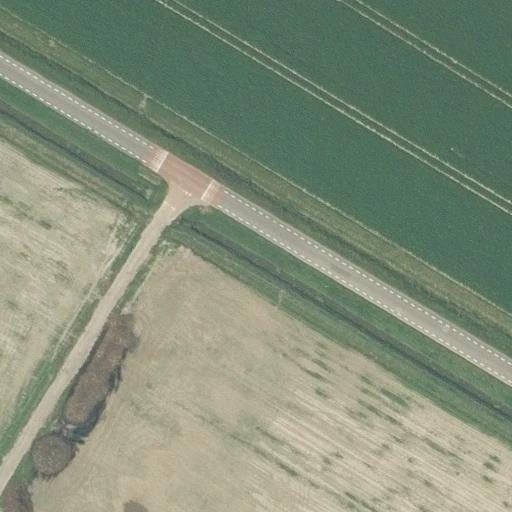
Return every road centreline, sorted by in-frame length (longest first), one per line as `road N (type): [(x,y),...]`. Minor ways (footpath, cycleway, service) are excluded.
road 1 (tertiary): [(511,372),(0,63)]
road 2 (track): [(186,175),(0,488)]
